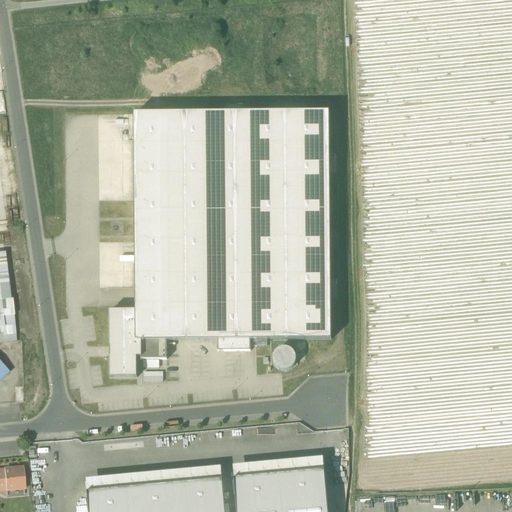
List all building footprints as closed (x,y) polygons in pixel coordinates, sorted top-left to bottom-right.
[(218,341),(250,341),(331,340),(329,113),(134,115),(136,311),(136,342),(142,342),(167,342),(218,341)] [(0,253),(0,300),(10,299),(4,253),(0,253)] [(0,304),(9,304),(10,316),(13,316),(14,315),(12,299),(10,299),(0,300),(0,304)] [(14,325),(13,316),(10,316),(9,304),(0,304),(0,336),(9,336),(8,326),(14,325)] [(136,342),(136,311),(109,311),(110,378),(137,378),(137,358),(140,358),(142,358),(142,342),(136,342)] [(9,336),(0,336),(0,342),(16,341),(14,325),(8,326),(9,336)] [(250,341),(218,341),(218,352),(251,352),(250,341)] [(167,342),(142,342),(142,358),(140,358),(140,360),(167,360),(167,342)] [(273,357),(273,362),(275,366),(278,369),(282,371),(287,371),(291,370),(294,367),(296,362),(296,358),(295,354),(292,350),(288,348),(283,348),(279,350),(275,353),(273,357)] [(0,363),(0,381),(9,373),(0,363)] [(162,381),(162,371),(143,372),(143,381),(162,381)] [(233,467),(234,479),(324,471),(323,458),(233,467)] [(88,493),(223,480),(221,467),(86,480),(88,493)] [(0,471),(0,491),(24,489),(22,470),(0,471)] [(234,479),(237,511),(328,511),(324,471),(234,479)] [(88,493),(89,511),(225,511),(223,480),(88,493)]
